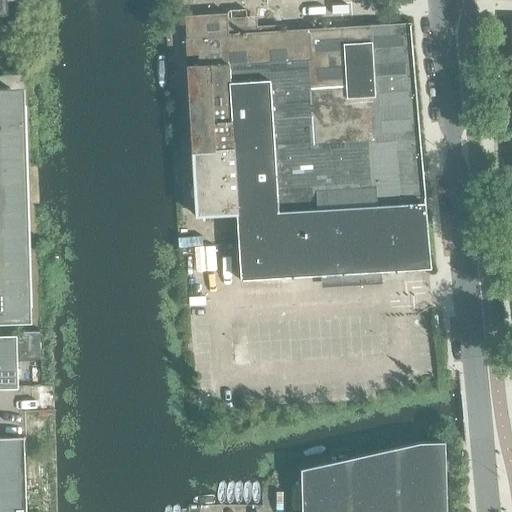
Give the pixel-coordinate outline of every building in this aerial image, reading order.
[(412,23),(390,24),(382,25),(282,32),(282,26),(248,28),(247,10),(246,10),(246,19),(228,20),(228,14),(186,17),(196,221),(235,218),(240,280),(431,269),(425,198),(410,24),(412,24),(412,23)] [(0,322),(32,322),(26,153),(25,88),(0,88),(0,322)] [(16,333),(16,337),(16,361),(42,361),(41,332),(16,333)] [(16,337),(0,337),(0,387),(17,387),(16,361),(16,337)] [(209,406),(209,398),(198,398),(199,408),(209,406)] [(26,511),(25,437),(0,437),(0,511),(26,511)] [(447,511),(445,442),(444,442),(420,443),(300,469),(301,511),(447,511)]
